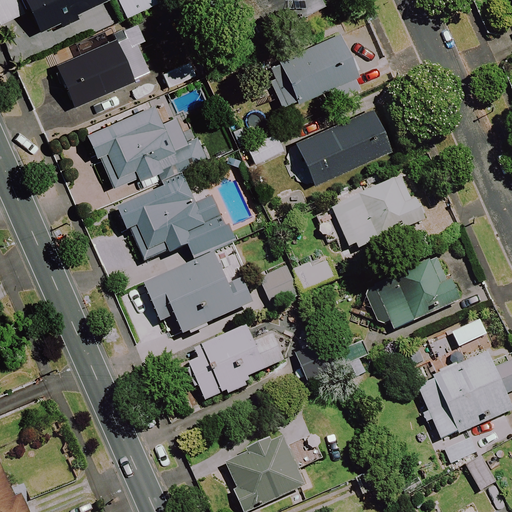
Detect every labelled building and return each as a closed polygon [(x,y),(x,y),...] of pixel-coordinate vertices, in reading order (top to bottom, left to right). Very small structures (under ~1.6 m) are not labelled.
[(0,0),(0,25),(20,17),(13,0),(0,0)] [(94,5),(104,0),(20,0),(36,36),(96,9),(94,5)] [(116,8),(112,10),(116,18),(120,16),(123,21),(158,4),(156,0),(113,0),(113,1),(116,8)] [(209,0),(215,10),(233,0),(209,0)] [(328,0),(236,0),(240,8),(233,12),(241,28),(248,24),(265,59),(339,22),(328,0)] [(147,52),(135,26),(109,38),(110,41),(52,66),(71,110),(147,77),(138,56),(147,52)] [(355,78),(338,37),(261,68),(278,110),(355,78)] [(161,187),(181,178),(176,165),(189,159),(165,102),(83,136),(93,160),(96,158),(110,190),(154,171),(161,187)] [(369,110),(355,116),(357,120),(300,144),(317,184),(387,155),(369,110)] [(280,152),(271,135),(246,148),(255,165),(280,152)] [(181,178),(161,187),(162,190),(115,210),(125,233),(129,232),(142,264),(169,253),(174,265),(209,250),(211,253),(233,243),(213,195),(192,204),(181,178)] [(410,204),(399,180),(330,211),(350,255),(423,223),(414,202),(410,204)] [(252,307),(246,292),(241,281),(226,287),(220,273),(213,257),(143,288),(160,326),(173,320),(181,338),(252,307)] [(444,288),(433,260),(369,287),(383,322),(391,319),(395,331),(459,305),(451,285),(444,288)] [(332,284),(324,261),(292,273),(301,295),(332,284)] [(276,267),(256,276),(271,309),(292,300),(276,267)] [(251,344),(244,329),(195,351),(199,360),(186,366),(205,406),(247,387),(245,381),(282,364),(269,336),(251,344)] [(311,342),(289,354),(309,391),(331,379),(311,342)] [(466,433),(511,412),(504,397),(511,393),(511,362),(493,371),(485,355),(414,388),(434,431),(450,466),(476,454),(466,433)] [(287,455),(279,438),(219,466),(240,511),(252,511),(302,489),(295,474),(317,464),(308,445),(287,455)] [(482,462),(465,472),(479,494),(495,484),(482,462)] [(0,511),(15,511),(11,499),(5,501),(0,488),(0,511)]
